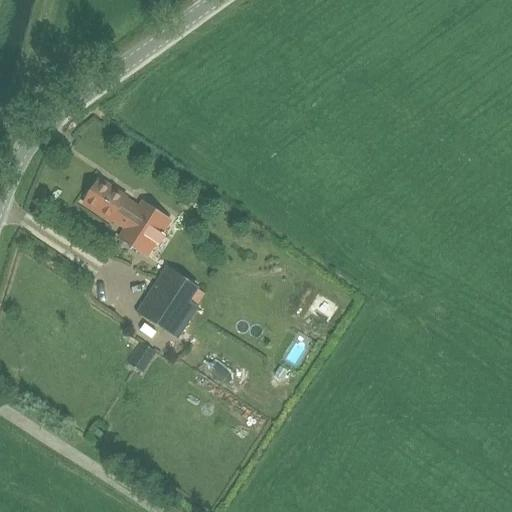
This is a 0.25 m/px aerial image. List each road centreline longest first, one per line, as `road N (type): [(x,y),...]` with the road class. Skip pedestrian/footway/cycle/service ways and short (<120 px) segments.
road 1 (tertiary): [(0,197),(27,142),(214,0)]
road 2 (unclassified): [(0,411),(160,511)]
